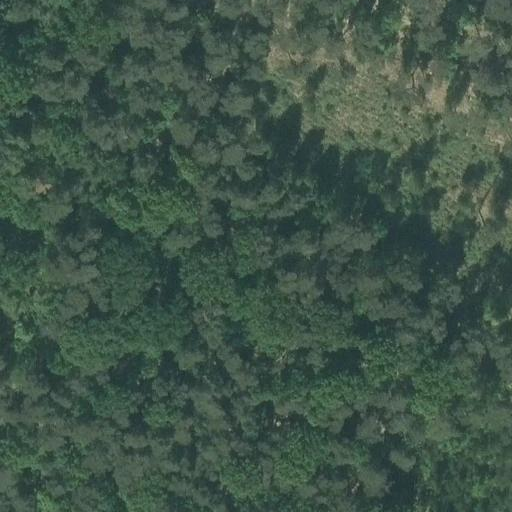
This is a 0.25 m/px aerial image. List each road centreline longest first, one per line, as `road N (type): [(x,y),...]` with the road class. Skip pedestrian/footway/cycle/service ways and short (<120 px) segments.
road 1 (track): [(511,373),(35,175)]
road 2 (track): [(35,175),(13,295),(0,451)]
road 3 (track): [(3,410),(241,511)]
